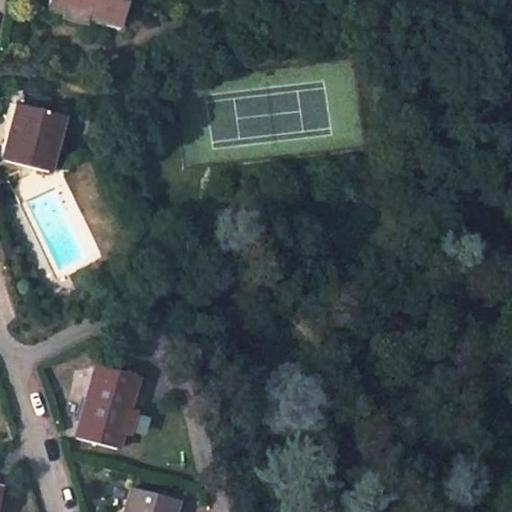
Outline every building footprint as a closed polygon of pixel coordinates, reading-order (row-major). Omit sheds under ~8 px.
[(48,0),(47,7),(64,12),(86,17),(120,26),(126,0),(48,0)] [(64,12),(63,19),(84,25),(86,17),(64,12)] [(61,116),(17,106),(4,163),(47,173),(61,116)] [(136,378),(95,367),(75,439),(116,450),(121,433),(126,413),(136,378)] [(121,433),(127,435),(133,415),(126,413),(121,433)] [(172,511),(175,502),(131,490),(124,511),(172,511)]
